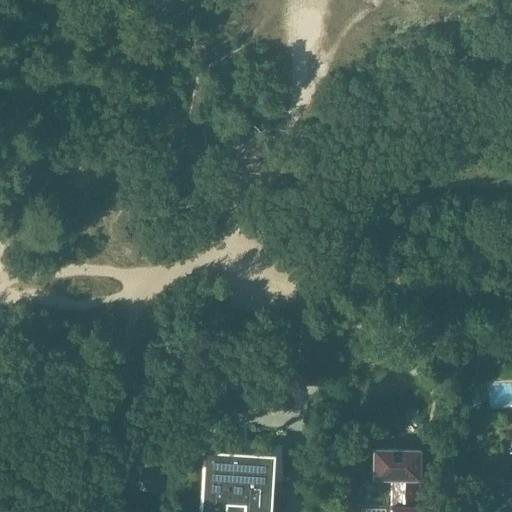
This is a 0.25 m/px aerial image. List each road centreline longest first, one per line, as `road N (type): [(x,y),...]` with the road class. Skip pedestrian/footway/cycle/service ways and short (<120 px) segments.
road 1 (unknown): [(179,271),(257,249),(511,274)]
road 2 (unknown): [(0,268),(179,271)]
